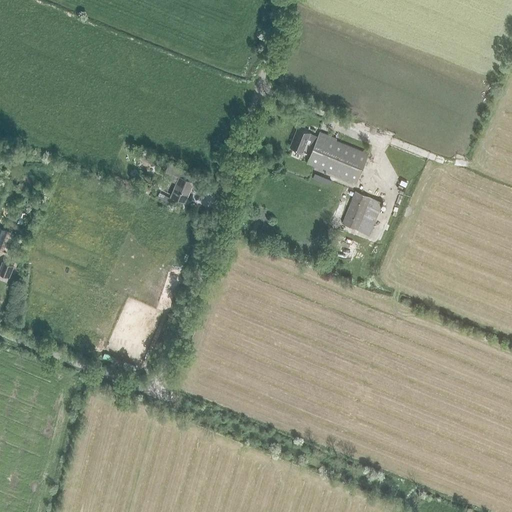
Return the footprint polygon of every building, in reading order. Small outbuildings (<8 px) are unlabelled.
[(355,184),(369,155),(337,139),(338,137),(321,129),(319,133),(312,130),(312,129),(300,123),(290,141),(296,144),(294,147),(301,150),(302,147),(303,148),(309,135),(311,136),(308,141),(313,144),(306,159),(355,184)] [(156,167),(160,160),(144,152),(141,159),(156,167)] [(166,170),(179,176),(182,168),(169,163),(166,170)] [(183,203),(192,182),(179,176),(170,197),(183,203)] [(382,202),(355,191),(342,224),(369,234),(382,202)] [(20,222),(25,224),(29,213),(25,212),(20,222)] [(336,249),(349,250),(350,240),(337,238),(336,249)] [(14,266),(2,261),(0,266),(0,274),(9,278),(14,266)]
